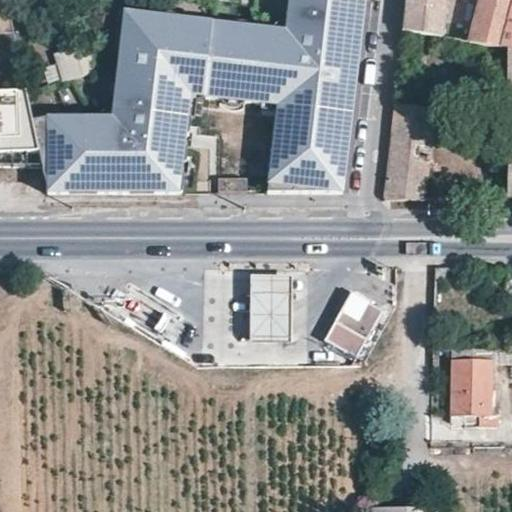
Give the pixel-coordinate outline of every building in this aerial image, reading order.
[(110,119),(45,119),(34,122),(41,151),(50,194),(179,194),(190,103),(273,111),(265,193),(343,192),(365,1),(357,0),(287,0),(284,33),(125,10),(110,119)] [(445,0),(407,0),(403,33),(441,41),(445,0)] [(500,48),(511,0),(479,0),(469,43),(500,48)] [(511,0),(500,48),(511,50),(511,0)] [(90,40),(59,58),(65,82),(92,74),(97,40),(90,40)] [(0,152),(41,151),(34,122),(32,116),(28,94),(0,94),(0,152)] [(429,206),(433,110),(390,108),(386,204),(429,206)] [(244,180),(219,180),(219,194),(245,193),(244,180)] [(290,280),(251,280),(251,316),(251,345),(290,345),(290,315),(290,280)] [(187,317),(132,284),(112,316),(168,348),(187,317)] [(382,313),(351,296),(325,343),(356,360),(382,313)] [(492,351),(452,350),(451,418),(464,418),(464,426),(479,426),(479,429),(498,429),(499,391),(492,390),(492,351)]
